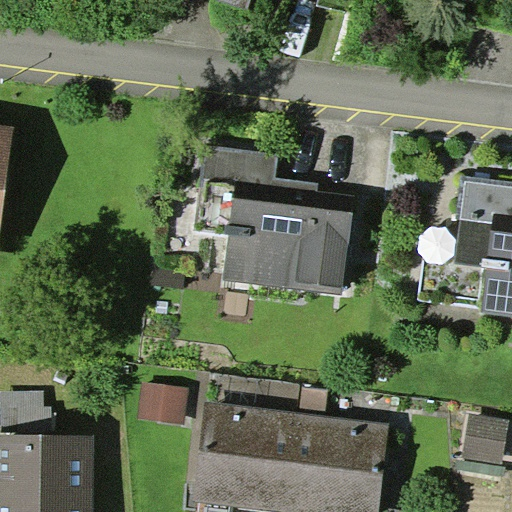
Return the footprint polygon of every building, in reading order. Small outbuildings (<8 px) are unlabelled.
[(0,124),(0,234),(15,126),(0,124)] [(278,154),(205,145),(195,231),(229,234),(223,280),(344,294),(355,195),(319,191),(319,183),(274,178),(278,154)] [(482,312),(511,315),(511,186),(466,180),(455,263),(488,267),(482,312)] [(150,267),(148,284),(183,287),(185,270),(150,267)] [(143,381),(139,419),(186,424),(190,387),(143,381)] [(328,389),(302,386),(298,413),(325,417),(328,389)] [(1,391),(0,432),(0,435),(50,436),(51,407),(42,406),(42,392),(1,391)] [(194,501),(280,511),(284,511),(298,413),(205,402),(194,501)] [(510,418),(470,412),(463,457),(503,463),(510,418)] [(325,417),(298,413),(284,511),(377,511),(388,424),(325,417)] [(0,511),(91,511),(93,437),(50,436),(0,435),(0,511)]
